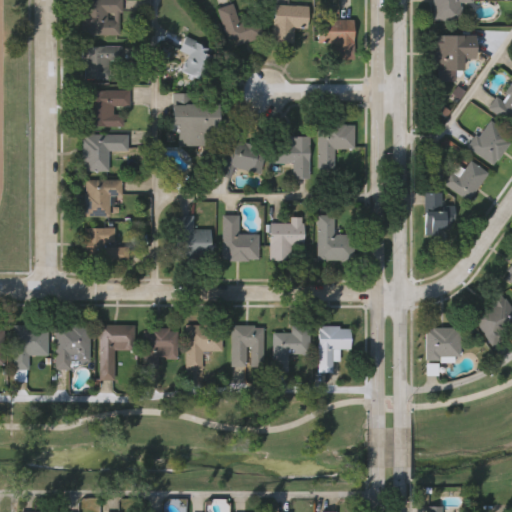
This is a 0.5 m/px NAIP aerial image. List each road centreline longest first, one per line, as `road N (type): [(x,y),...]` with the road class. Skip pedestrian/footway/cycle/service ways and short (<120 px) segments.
road 1 (tertiary): [(398,413),(398,0)]
road 2 (tertiary): [(378,0),(378,412)]
road 3 (residential): [(0,287),(398,292)]
road 4 (residential): [(47,287),(46,0)]
road 5 (residential): [(398,292),(425,291),(456,275),(511,196)]
road 6 (residential): [(265,90),(398,90)]
